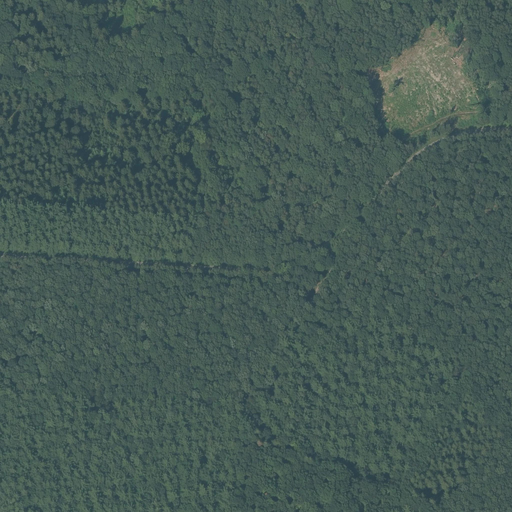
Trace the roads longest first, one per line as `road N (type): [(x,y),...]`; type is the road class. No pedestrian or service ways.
road 1 (tertiary): [(0,255),(285,266),(334,243),(425,150),(464,133),(511,130)]
road 2 (track): [(230,511),(241,410),(266,382),(273,349),(333,255)]
road 3 (unknown): [(0,211),(189,220),(282,239)]
road 4 (unknown): [(511,113),(455,114),(409,134),(316,230),(282,239)]
road 5 (track): [(333,255),(462,378)]
road 6 (track): [(0,90),(127,37)]
road 7 (unknown): [(231,112),(282,239)]
